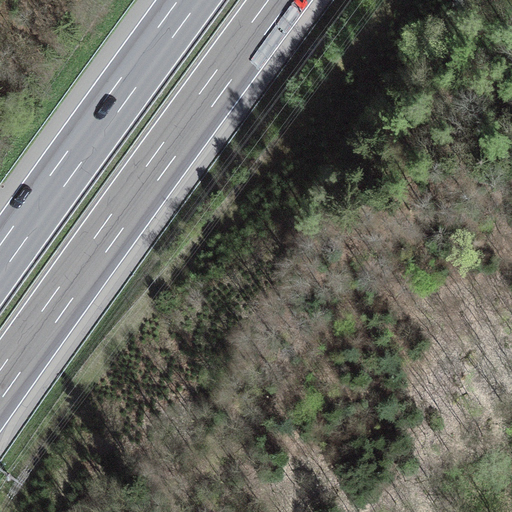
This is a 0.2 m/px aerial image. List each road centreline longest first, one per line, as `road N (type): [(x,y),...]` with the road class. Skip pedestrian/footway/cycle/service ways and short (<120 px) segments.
road 1 (motorway): [(0,385),(279,0)]
road 2 (motorway): [(189,0),(0,261)]
